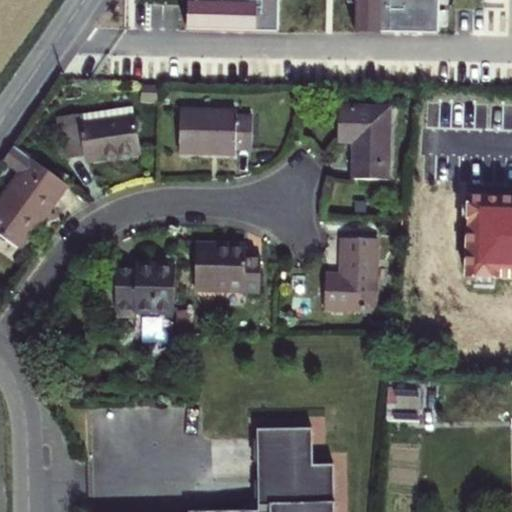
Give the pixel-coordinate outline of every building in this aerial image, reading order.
[(196,0),(196,33),(279,35),(279,0),(196,0)] [(356,0),(356,35),(439,37),(440,0),(356,0)] [(161,86),(141,86),(141,107),(161,108),(161,86)] [(389,110),(339,108),(338,142),(346,143),(354,143),(354,180),(386,181),(389,110)] [(56,121),(61,159),(85,155),(86,161),(112,158),(138,154),(132,111),(56,121)] [(236,113),(180,112),(180,152),(207,153),(235,155),(235,147),(250,148),(251,120),(236,118),(236,113)] [(67,185),(14,147),(3,162),(20,174),(0,202),(0,235),(21,250),(44,218),(67,185)] [(511,197),(470,196),(467,281),(511,282),(511,197)] [(342,258),(342,277),(326,276),(324,310),(374,312),(377,241),(343,240),(342,258)] [(220,247),(195,246),(194,291),(259,292),(259,261),(245,260),(245,248),(220,247)] [(136,315),(176,316),(177,266),(157,265),(138,265),(138,269),(116,268),(113,320),(136,320),(136,315)] [(388,380),(387,421),(461,423),(462,398),(443,397),(444,382),(388,380)] [(334,511),(334,465),(313,466),(312,430),(256,431),(258,511),(334,511)] [(387,472),(386,503),(426,505),(427,474),(387,472)]
